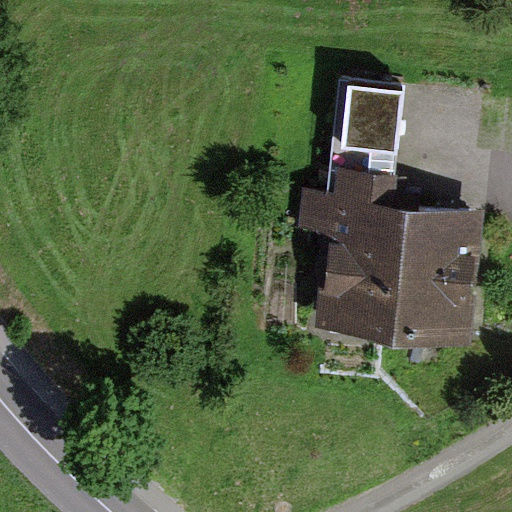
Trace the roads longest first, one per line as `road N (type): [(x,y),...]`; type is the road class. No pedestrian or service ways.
road 1 (track): [(369,511),(511,419)]
road 2 (tertiary): [(0,397),(111,511)]
